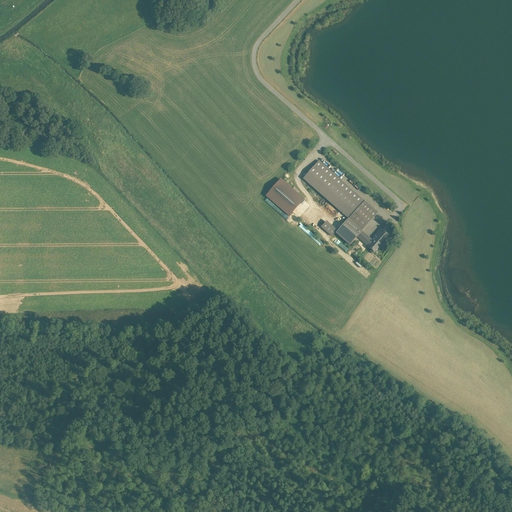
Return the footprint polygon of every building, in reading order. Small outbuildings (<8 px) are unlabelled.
[(365,201),(319,161),(303,179),(349,219),(350,219),(365,201)] [(292,217),(307,199),(282,179),(267,197),(292,217)] [(365,201),(350,219),(361,229),(377,212),(365,201)] [(361,229),(350,219),(349,219),(337,234),(350,245),(357,237),(362,231),(363,231),(361,229)] [(329,220),(323,227),(333,237),(339,230),(329,220)] [(381,230),(372,240),(369,237),(364,243),(367,246),(375,252),(384,241),(386,243),(391,238),(381,230)] [(362,231),(357,237),(364,243),(369,237),(362,231)]
